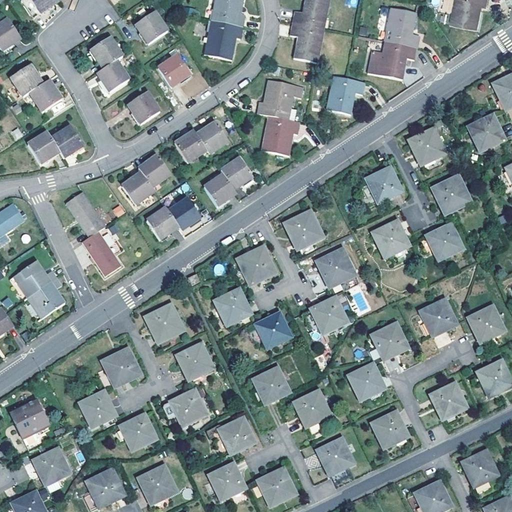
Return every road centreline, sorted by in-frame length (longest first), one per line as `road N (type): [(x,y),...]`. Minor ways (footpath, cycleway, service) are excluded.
road 1 (residential): [(511,39),(95,316)]
road 2 (residential): [(267,0),(269,37),(257,64),(112,161)]
road 3 (residential): [(314,511),(511,415)]
road 4 (residential): [(33,184),(95,316)]
road 5 (residential): [(112,161),(52,49)]
